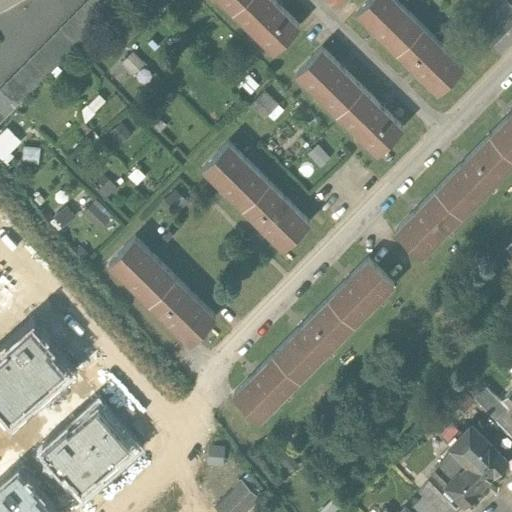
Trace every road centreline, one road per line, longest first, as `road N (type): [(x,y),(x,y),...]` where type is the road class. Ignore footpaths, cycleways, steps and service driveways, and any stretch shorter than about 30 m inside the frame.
road 1 (residential): [(0,232),(194,441),(119,511)]
road 2 (residential): [(454,144),(202,379)]
road 3 (residential): [(454,144),(308,0)]
